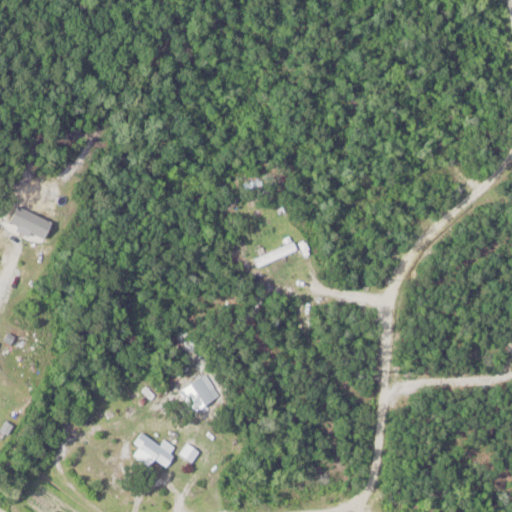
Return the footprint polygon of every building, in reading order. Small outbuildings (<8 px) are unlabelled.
[(296,253),(293,243),(250,259),(253,268),(296,253)] [(0,288),(23,255),(13,248),(0,267),(0,288)] [(190,413),(216,397),(203,375),(177,391),(190,413)] [(170,457),(139,435),(127,452),(158,474),(170,457)] [(178,455),(187,463),(197,452),(187,444),(178,455)]
